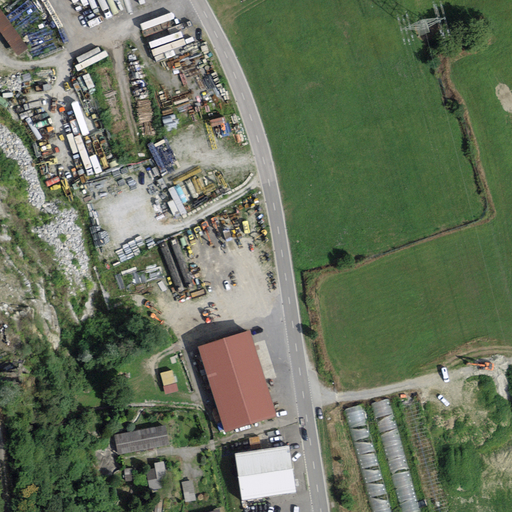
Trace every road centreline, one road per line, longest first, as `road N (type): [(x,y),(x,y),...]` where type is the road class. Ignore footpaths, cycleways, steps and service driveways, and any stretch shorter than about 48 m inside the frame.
road 1 (secondary): [(322,511),(273,201),(244,101),(197,0)]
road 2 (track): [(304,400),(385,391),(511,358)]
road 3 (unknown): [(0,165),(52,254),(28,304),(0,317)]
road 4 (track): [(447,375),(485,511)]
